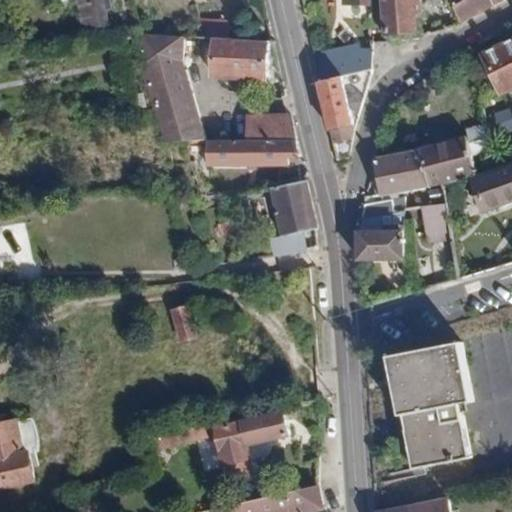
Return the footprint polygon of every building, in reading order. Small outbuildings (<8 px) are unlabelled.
[(93,26),(88,0),(76,0),(81,28),(93,26)] [(104,0),(88,0),(93,26),(108,23),(104,0)] [(412,11),(422,10),(421,0),(380,0),(382,35),(412,34),(412,11)] [(491,7),(487,0),(449,0),(461,23),(491,7)] [(164,20),(132,19),(135,37),(142,39),(164,37),(164,20)] [(205,140),(184,71),(184,37),(164,37),(142,39),(145,71),(167,141),(205,140)] [(267,41),(211,37),(209,78),(264,81),(267,41)] [(511,90),(511,38),(478,54),(500,96),(511,90)] [(313,53),(318,82),(340,76),(370,68),(370,43),(313,53)] [(340,76),(318,82),(330,128),(354,125),(369,76),(370,68),(340,76)] [(511,114),(510,109),(493,114),(498,129),(511,125),(511,114)] [(246,114),(245,140),(294,140),(290,113),(246,114)] [(467,136),(416,148),(424,185),(471,174),(475,173),(467,136)] [(297,165),(294,140),(245,140),(207,140),(208,169),(297,165)] [(424,185),(416,148),(372,158),(380,194),(424,185)] [(511,182),(498,185),(495,171),(475,173),(471,174),(482,213),(511,207),(511,182)] [(245,174),(217,180),(220,197),(248,191),(245,174)] [(317,228),(306,181),(270,189),(281,237),(304,232),(317,228)] [(362,203),(360,225),(394,225),(394,200),(362,203)] [(442,203),(418,207),(423,241),(448,237),(442,203)] [(223,219),(211,222),(214,236),(226,233),(223,219)] [(402,230),(354,231),(355,261),(403,261),(402,230)] [(281,237),(269,239),(273,256),(307,249),(304,232),(281,237)] [(188,304),(167,308),(173,337),(189,334),(187,322),(191,321),(188,304)] [(470,456),(458,404),(470,401),(457,343),(385,358),(398,417),(399,416),(411,469),(470,456)] [(19,410),(0,414),(0,475),(23,471),(18,442),(25,440),(19,410)] [(283,413),(237,422),(243,445),(288,435),(283,413)] [(175,444),(213,436),(222,468),(248,462),(243,445),(237,422),(213,427),(211,421),(172,428),(175,444)] [(283,491),(319,485),(316,460),(278,467),(283,491)] [(283,491),(208,508),(208,511),(318,511),(323,511),(319,485),(283,491)] [(457,511),(456,511),(450,511),(447,500),(399,510),(399,511),(457,511)]
